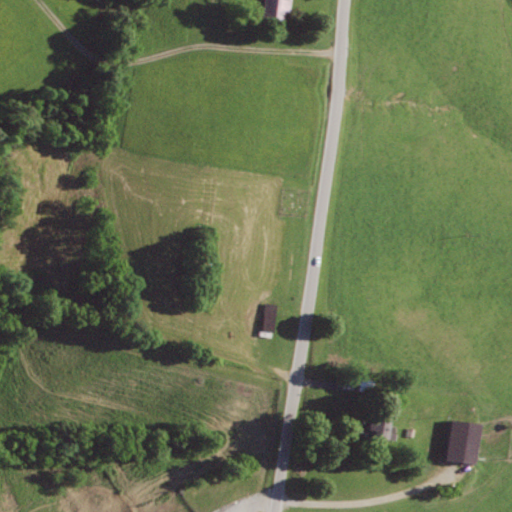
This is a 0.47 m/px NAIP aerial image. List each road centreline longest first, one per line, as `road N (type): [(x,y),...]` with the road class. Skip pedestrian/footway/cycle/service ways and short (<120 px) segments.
road 1 (secondary): [(272,511),(314,263),(344,0)]
road 2 (track): [(339,53),(204,45),(107,61),(72,43),(30,0)]
